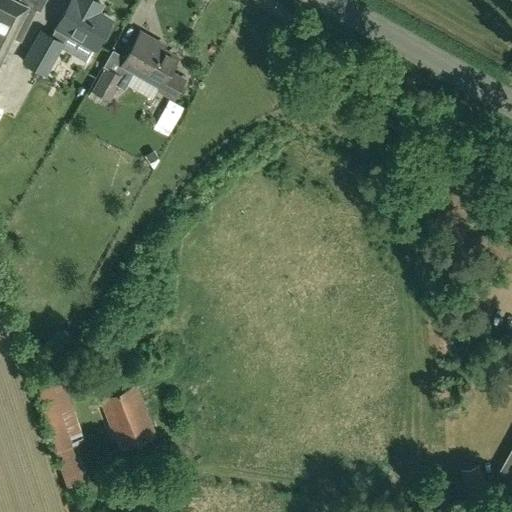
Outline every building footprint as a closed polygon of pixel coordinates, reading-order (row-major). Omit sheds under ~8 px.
[(0,0),(0,58),(12,36),(20,40),(36,9),(40,11),(45,0),(19,0),(19,1),(16,0),(0,0)] [(81,0),(71,0),(57,26),(51,37),(41,31),(23,61),(45,73),(68,32),(95,48),(110,21),(87,7),(88,4),(81,0)] [(184,79),(169,71),(176,58),(152,45),(154,41),(140,33),(117,73),(123,76),(118,86),(124,90),(134,70),(158,83),(154,90),(173,100),(184,79)] [(109,102),(118,86),(123,76),(117,73),(106,66),(88,97),(104,106),(105,104),(107,100),(109,102)] [(183,108),(169,100),(156,124),(170,131),(183,108)] [(66,487),(69,486),(89,481),(76,441),(84,439),(64,376),(34,385),(55,449),(54,449),(66,487)] [(99,397),(103,408),(117,444),(119,450),(155,436),(135,383),(99,397)] [(511,456),(498,481),(507,486),(498,503),(511,510),(511,456)] [(480,464),(462,469),(469,497),(487,492),(480,464)]
